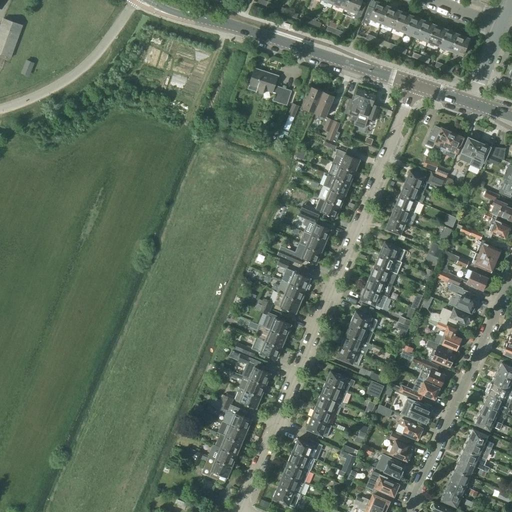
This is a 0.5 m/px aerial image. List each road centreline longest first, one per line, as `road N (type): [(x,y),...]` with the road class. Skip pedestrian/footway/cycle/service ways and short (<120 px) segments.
road 1 (residential): [(240,508),(415,85)]
road 2 (residential): [(511,278),(409,511)]
road 3 (unclassified): [(0,109),(79,69),(133,2)]
road 4 (residential): [(233,26),(389,77)]
